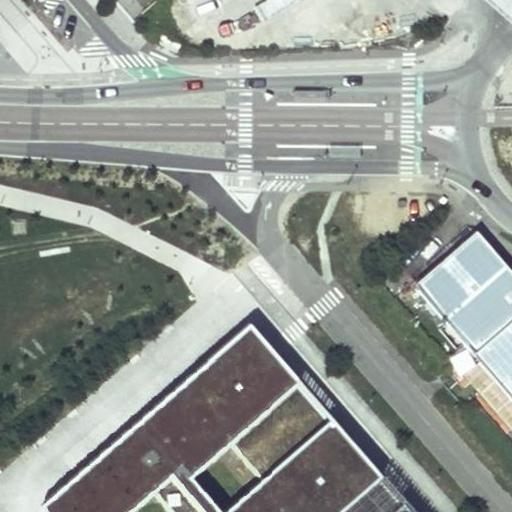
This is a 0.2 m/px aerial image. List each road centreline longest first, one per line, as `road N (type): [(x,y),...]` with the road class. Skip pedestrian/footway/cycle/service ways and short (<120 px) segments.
road 1 (unclassified): [(505,511),(265,237)]
road 2 (unclassified): [(479,76),(174,87)]
road 3 (unclassified): [(301,168),(418,168),(478,178)]
road 4 (unclassified): [(0,148),(175,160)]
road 5 (unclassified): [(174,87),(0,94)]
road 6 (residential): [(174,87),(116,44),(77,0)]
road 7 (unclassified): [(175,160),(301,168)]
